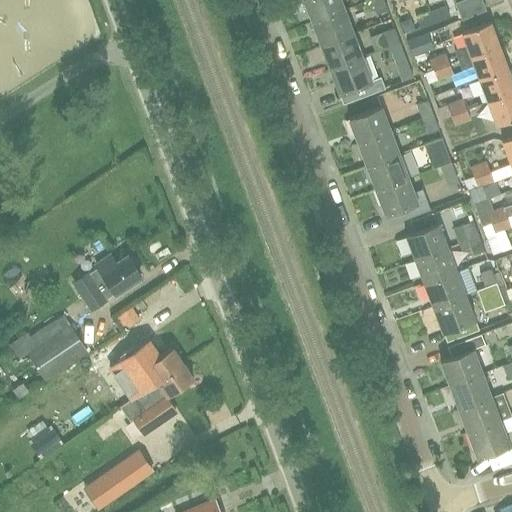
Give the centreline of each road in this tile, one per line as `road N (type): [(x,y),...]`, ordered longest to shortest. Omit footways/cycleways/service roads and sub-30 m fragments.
road 1 (unclassified): [(302,511),(111,0)]
road 2 (residential): [(437,506),(250,0)]
